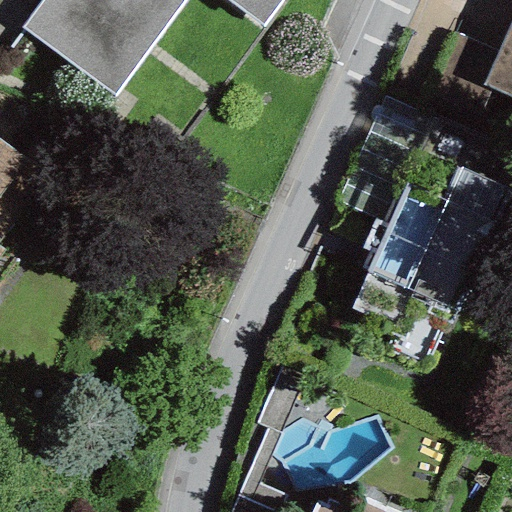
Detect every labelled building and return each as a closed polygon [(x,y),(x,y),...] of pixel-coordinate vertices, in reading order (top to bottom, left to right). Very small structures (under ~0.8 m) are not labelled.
[(38,0),(19,27),(112,96),(183,0),(229,0),(263,25),(280,0),(38,0)] [(511,23),(500,52),(448,30),(422,92),(478,115),(489,88),(511,97),(511,23)] [(0,238),(47,176),(0,141),(0,254),(2,251),(0,249),(0,238)] [(510,186),(454,162),(439,196),(406,182),(349,311),(432,348),(444,320),(449,323),(510,186)] [(315,511),(288,499),(281,511),(315,511)]
